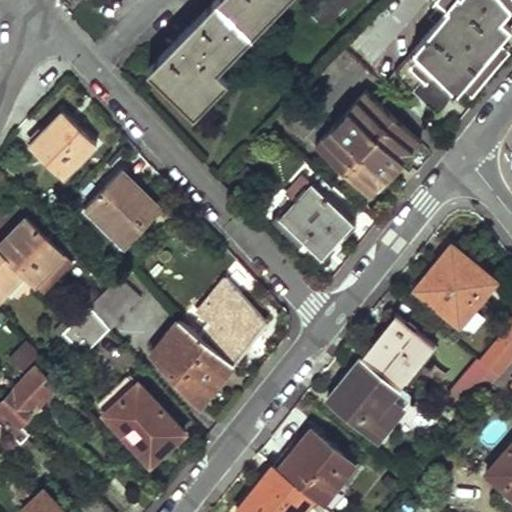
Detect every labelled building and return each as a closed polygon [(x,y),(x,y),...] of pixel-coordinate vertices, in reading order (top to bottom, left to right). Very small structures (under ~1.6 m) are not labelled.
[(210,0),(144,68),(191,113),(228,77),(216,66),(281,0),(210,0)] [(434,23),(392,72),(436,114),(510,25),(511,9),(511,7),(505,0),(437,0),(440,2),(428,16),(434,23)] [(419,140),(364,90),(314,145),(369,195),(390,172),(386,167),(393,159),(398,164),(419,140)] [(99,141),(65,108),(31,142),(65,175),(99,141)] [(396,166),(398,164),(393,159),(386,167),(390,172),(396,166)] [(140,187),(122,169),(84,208),(108,232),(112,228),(127,243),(146,223),(142,220),(154,207),(137,191),(140,187)] [(309,182),(279,219),(304,242),(315,229),(329,243),(334,237),(349,218),(309,182)] [(75,260),(28,214),(15,227),(18,230),(0,248),(23,271),(44,291),(75,260)] [(274,215),(269,220),(299,247),(304,242),(279,219),(274,215)] [(315,229),(304,242),(319,256),(329,243),(315,229)] [(445,267),(423,294),(459,323),(495,279),(450,242),(436,259),(445,267)] [(0,248),(0,301),(8,293),(6,289),(23,271),(0,248)] [(433,263),(414,286),(423,294),(445,267),(436,259),(433,263)] [(140,298),(120,275),(90,305),(110,328),(140,298)] [(259,317),(220,286),(199,311),(209,317),(197,333),(232,361),(250,339),(244,334),(259,317)] [(110,328),(90,305),(64,332),(86,354),(110,328)] [(375,335),(361,353),(366,357),(386,333),(390,336),(402,320),(393,313),(375,335)] [(506,335),(511,328),(511,314),(499,330),(506,335)] [(264,320),(259,317),(244,334),(250,339),(256,331),(264,320)] [(197,333),(180,318),(153,352),(200,402),(218,380),(232,361),(197,333)] [(386,333),(366,357),(400,384),(432,344),(402,320),(390,336),(386,333)] [(511,328),(506,335),(483,361),(499,374),(511,358),(511,328)] [(344,374),(325,397),(376,439),(403,406),(390,396),(400,384),(366,357),(361,353),(344,374)] [(477,356),(446,392),(460,405),(468,411),(494,380),(499,374),(483,361),(477,356)] [(511,358),(499,374),(494,380),(501,387),(511,373),(511,358)] [(83,411),(59,383),(56,385),(39,365),(3,401),(0,398),(0,417),(9,427),(22,441),(31,432),(22,423),(53,391),(76,416),(83,411)] [(469,412),(480,421),(505,391),(494,382),(469,412)] [(183,434),(138,384),(103,414),(150,464),(172,444),(183,434)] [(460,405),(447,422),(454,428),(468,411),(460,405)] [(0,436),(9,427),(0,417),(0,436)] [(290,442),(272,465),(313,498),(320,504),(351,465),(303,425),(290,442)] [(511,443),(486,474),(506,491),(511,495),(511,504),(509,507),(511,509),(511,443)] [(241,503),(234,511),(301,511),(313,498),(272,465),(241,503)] [(351,465),(320,504),(328,511),(359,472),(351,465)] [(65,511),(43,489),(22,509),(24,511),(65,511)] [(499,498),(509,507),(511,504),(511,495),(506,491),(499,498)] [(114,511),(97,493),(81,505),(87,511),(114,511)]
